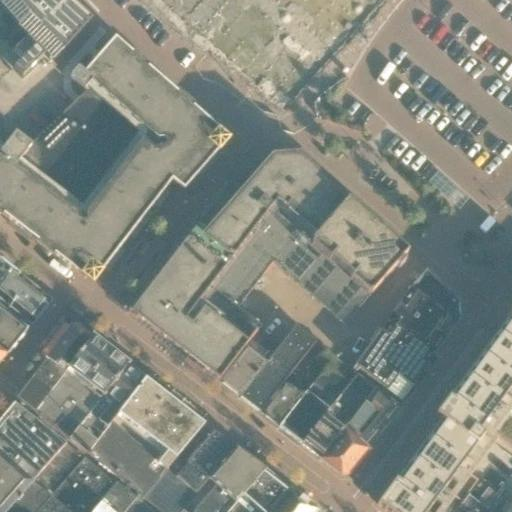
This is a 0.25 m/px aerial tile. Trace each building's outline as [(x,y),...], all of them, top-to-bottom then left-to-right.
[(12,0),(17,6),(15,8),(37,30),(35,32),(60,54),(61,55),(91,20),(70,2),(71,0),(12,0)] [(153,0),(289,115),(386,0),(153,0)] [(0,216),(79,277),(92,287),(103,273),(102,273),(171,184),(183,193),(217,154),(218,155),(229,142),(114,41),(92,66),(83,76),(77,70),(76,71),(69,79),(85,93),(30,147),(15,135),(5,148),(0,144),(0,216)] [(16,68),(24,77),(46,56),(38,47),(16,68)] [(83,76),(92,66),(83,59),(74,69),(76,71),(77,70),(83,76)] [(407,255),(298,160),(272,161),(242,197),(228,187),(130,315),(219,383),(261,328),(237,310),(272,264),(344,327),(407,255)] [(0,300),(32,325),(48,305),(47,299),(7,267),(0,276),(0,300)] [(435,356),(461,319),(458,302),(426,272),(410,289),(387,322),(435,356)] [(0,351),(6,356),(27,330),(0,308),(0,351)] [(440,420),(376,507),(382,511),(428,511),(483,438),(478,434),(481,430),(497,442),(511,452),(511,313),(435,417),(440,420)] [(435,357),(435,356),(387,322),(355,367),(401,405),(435,357)] [(260,370),(262,372),(295,329),(287,323),(271,343),(270,342),(262,352),(252,344),(246,350),(220,384),(238,398),(260,370)] [(89,342),(72,329),(48,359),(46,361),(47,361),(16,400),(34,415),(93,339),(92,339),(89,342)] [(298,365),(315,344),(295,329),(262,372),(240,399),(260,415),(282,386),(270,377),(279,366),(280,368),(287,359),(285,358),(286,356),(298,365)] [(69,442),(127,367),(93,339),(34,415),(69,442)] [(327,368),(335,359),(325,352),(317,361),(327,368)] [(357,376),(335,359),(327,368),(302,400),(279,430),(301,447),(328,413),(350,385),(357,376)] [(127,367),(69,442),(87,456),(145,381),(128,368),(127,367)] [(320,462),(347,429),(375,391),(369,385),(357,376),(350,385),(328,413),(301,447),(320,462)] [(143,500),(176,460),(203,427),(146,380),(145,381),(87,456),(120,482),(117,486),(136,500),(138,497),(143,500)] [(279,430),(302,400),(283,385),(282,386),(260,415),(279,430)] [(400,410),(375,391),(347,429),(320,462),(341,478),(349,478),(369,453),(368,452),(400,410)] [(0,511),(6,511),(7,511),(31,485),(64,446),(14,405),(0,421),(0,511)] [(157,511),(181,511),(235,450),(212,432),(186,464),(188,464),(185,468),(176,460),(143,500),(157,511)] [(31,485),(7,511),(6,511),(39,511),(50,500),(85,460),(84,459),(64,446),(31,485)] [(231,511),(265,472),(235,450),(181,511),(231,511)] [(50,500),(39,511),(90,511),(113,485),(85,460),(50,500)] [(270,511),(288,490),(265,472),(231,511),(270,511)] [(125,511),(136,500),(117,486),(116,485),(104,499),(93,511),(125,511)] [(493,511),(502,500),(488,490),(477,504),(468,498),(457,511),(493,511)] [(316,511),(290,491),(273,511),(316,511)] [(150,511),(136,500),(125,511),(150,511)]
